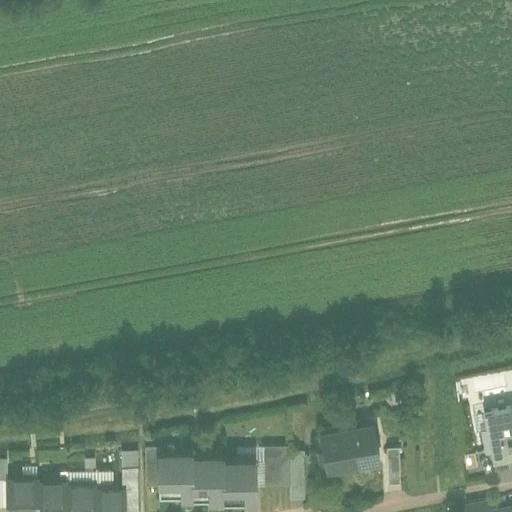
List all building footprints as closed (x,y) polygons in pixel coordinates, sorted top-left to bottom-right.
[(495,379),(471,385),(474,398),(498,393),(495,379)] [(511,406),(482,412),(485,430),(480,431),(485,457),(490,456),(491,461),(505,459),(506,462),(511,460),(511,406)] [(374,425),(347,430),(354,468),(381,463),(374,425)] [(347,430),(320,435),(327,473),(354,468),(347,430)] [(204,453),(162,454),(163,498),(218,496),(219,505),(267,504),(266,460),(234,461),(234,457),(204,458),(204,453)] [(10,511),(125,511),(125,491),(96,492),(95,487),(65,488),(65,482),(40,483),(40,478),(10,479),(10,511)] [(487,503),(462,507),(462,511),(511,511),(511,505),(488,510),(487,503)]
